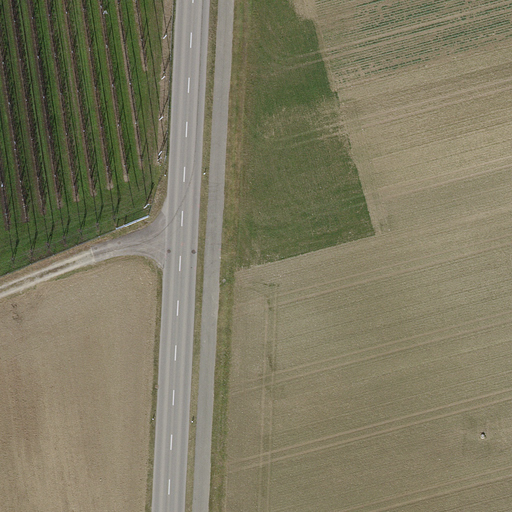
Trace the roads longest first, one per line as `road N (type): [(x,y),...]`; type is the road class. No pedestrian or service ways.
road 1 (tertiary): [(193,0),(167,511)]
road 2 (track): [(181,240),(125,245),(0,294)]
